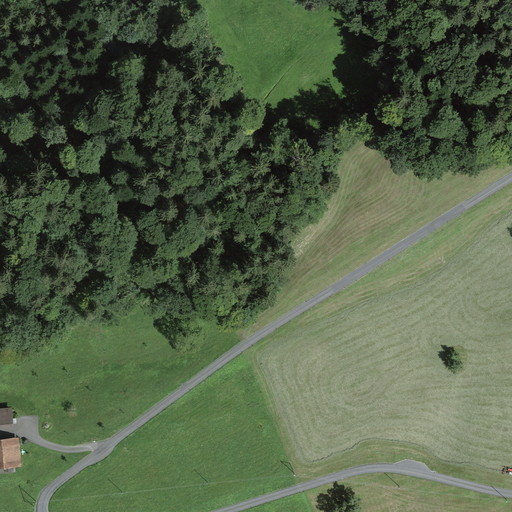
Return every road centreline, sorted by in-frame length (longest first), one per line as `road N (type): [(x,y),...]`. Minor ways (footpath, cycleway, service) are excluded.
road 1 (unclassified): [(511,175),(104,444),(53,483),(45,511)]
road 2 (unclassified): [(214,511),(389,464),(511,490)]
